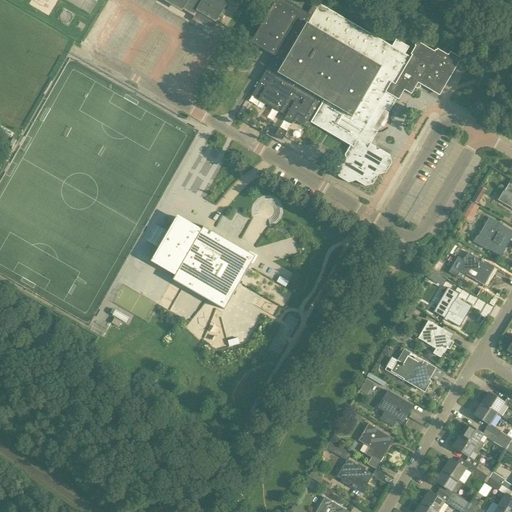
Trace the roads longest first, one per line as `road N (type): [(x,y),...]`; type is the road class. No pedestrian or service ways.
road 1 (residential): [(188,107),(383,223)]
road 2 (residential): [(385,511),(477,357)]
road 3 (residential): [(383,223),(404,235),(422,232),(478,133)]
road 4 (residential): [(478,133),(456,120),(441,124),(383,223)]
